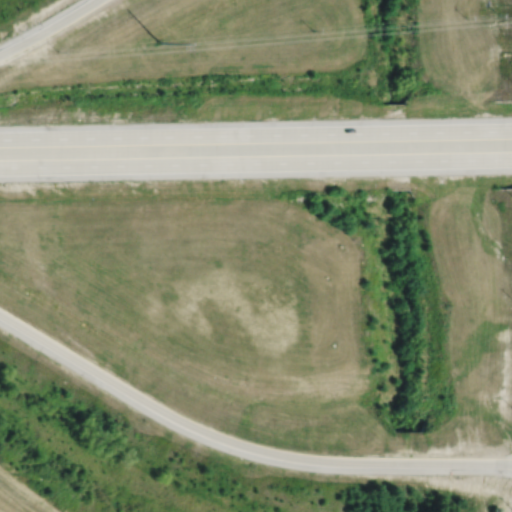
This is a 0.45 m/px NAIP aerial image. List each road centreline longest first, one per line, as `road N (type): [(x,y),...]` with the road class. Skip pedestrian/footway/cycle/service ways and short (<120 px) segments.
road 1 (trunk): [(0,316),(198,431),(252,451),(332,464),(511,464)]
road 2 (primary): [(511,130),(0,139)]
road 3 (primary): [(0,167),(511,158)]
